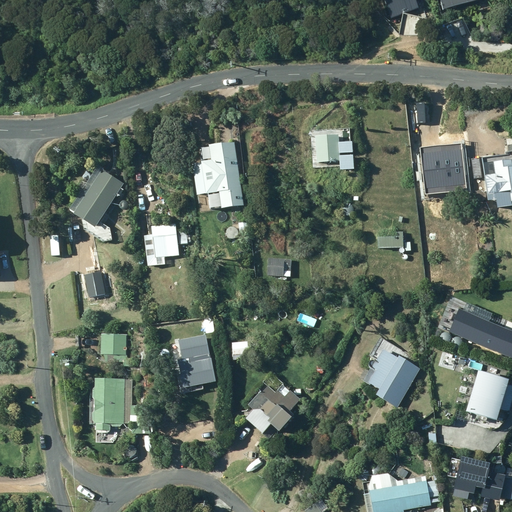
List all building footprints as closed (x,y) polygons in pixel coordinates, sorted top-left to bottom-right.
[(482,5),(480,0),(438,0),(443,16),(482,5)] [(315,136),(316,162),(340,161),(339,151),(349,151),(348,140),(339,141),(338,134),(315,136)] [(221,209),(244,206),(234,143),(209,146),(211,161),(192,163),(196,195),(219,191),(221,209)] [(486,176),(489,195),(493,194),(495,200),(506,198),(506,203),(511,201),(511,158),(494,162),(496,174),(486,176)] [(103,242),(112,240),(110,228),(99,221),(124,184),(103,170),(104,168),(98,165),(69,210),(74,213),(73,214),(81,218),(84,230),(103,242)] [(155,249),(156,258),(168,257),(168,248),(170,247),(169,246),(177,245),(176,233),(172,233),(172,226),(151,227),(152,241),(144,241),(145,249),(155,249)] [(237,242),(237,229),(227,230),(227,242),(237,242)] [(188,244),(187,231),(178,232),(179,245),(188,244)] [(378,248),(404,248),(403,232),(394,232),(395,237),(378,237),(378,248)] [(268,276),(291,277),(291,259),(268,258),(268,276)] [(84,274),(87,293),(104,290),(101,272),(84,274)] [(511,332),(458,311),(449,335),(511,360),(511,332)] [(214,327),(213,317),(204,318),(205,328),(214,327)] [(127,336),(102,334),(101,354),(103,354),(105,361),(124,362),(123,366),(128,367),(129,361),(126,361),(127,336)] [(215,382),(206,335),(178,340),(182,359),(178,360),(184,388),(215,382)] [(248,341),(231,343),(233,360),(249,359),(248,341)] [(397,408),(420,369),(399,357),(398,358),(383,349),(372,368),(376,370),(368,384),(370,385),(370,384),(379,389),(376,396),(397,408)] [(467,412),(498,420),(501,409),(510,411),(511,406),(511,405),(511,386),(508,385),(509,380),(479,371),(467,412)] [(94,379),(93,423),(95,423),(95,431),(110,431),(110,423),(132,424),(132,434),(150,434),(151,406),(132,405),(132,379),(94,379)] [(246,418),(262,434),(271,424),(279,432),(294,416),(289,412),(300,400),(283,385),(275,393),(268,386),(262,393),(261,392),(249,405),(253,410),(246,418)] [(503,458),(511,459),(511,447),(511,443),(506,442),(503,458)] [(488,469),(461,462),(454,495),(498,509),(504,481),(489,475),(488,469)] [(389,474),(372,477),(374,490),(370,491),(373,511),(404,511),(431,506),(431,503),(441,501),(437,481),(427,483),(426,476),(397,482),(389,474)] [(305,511),(324,511),(329,509),(321,498),(304,511),(305,511)]
